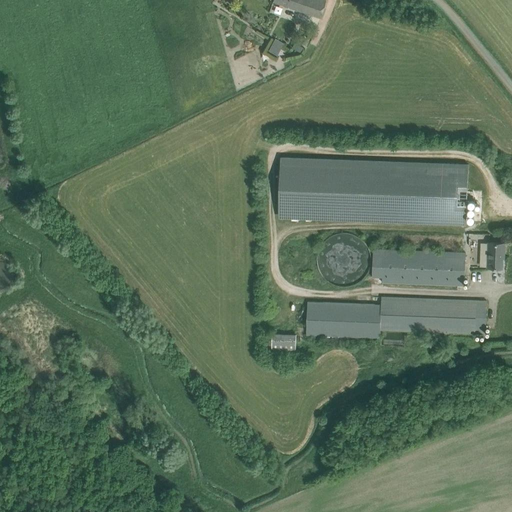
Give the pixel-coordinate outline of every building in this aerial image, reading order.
[(319,18),(322,9),(325,0),(272,0),(272,3),(300,12),(319,18)] [(283,43),(275,38),(268,50),(276,54),(283,43)] [(472,226),(474,168),(456,168),(282,159),(281,220),(472,226)] [(368,259),(368,254),(366,249),(365,246),(362,242),(358,239),(354,236),(350,235),(345,234),(341,234),(336,235),(331,237),(327,240),(324,243),(321,247),(319,252),(318,257),(318,261),(319,266),(321,271),(324,275),(328,279),(332,281),(337,283),(342,284),(346,284),(351,283),(356,281),(360,277),(363,274),(366,269),(368,264),(368,259)] [(505,243),(495,242),(489,242),(488,267),(502,268),(503,258),(504,258),(505,243)] [(373,249),(372,277),(382,277),(382,282),(464,285),(465,252),(373,249)] [(486,300),(476,300),(383,296),(383,304),(310,301),(308,336),(381,339),(381,330),(485,333),(486,300)] [(295,351),(296,334),(272,333),(272,350),(295,351)]
